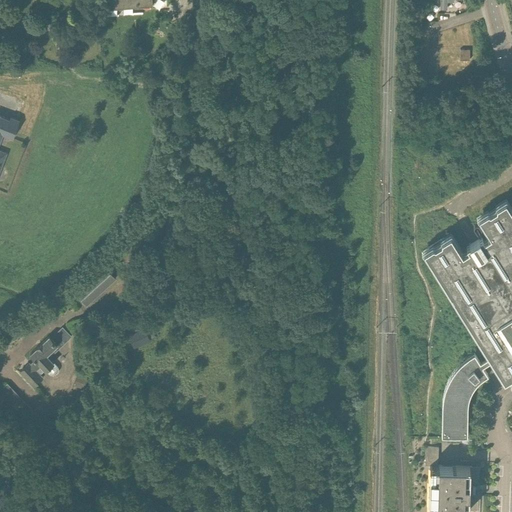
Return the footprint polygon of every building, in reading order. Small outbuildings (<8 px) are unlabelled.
[(103,0),(104,10),(106,10),(106,9),(151,5),(151,6),(153,6),(152,4),(151,0),(103,0)] [(453,0),(437,0),(436,10),(453,12),(453,0)] [(0,172),(7,153),(0,149),(0,143),(3,136),(12,140),(20,120),(10,116),(9,120),(0,116),(0,172)] [(35,359),(32,363),(31,364),(29,362),(19,372),(33,387),(44,377),(37,370),(41,366),(46,371),(46,370),(49,374),(50,374),(51,375),(52,375),(53,375),(54,375),(55,375),(56,374),(57,374),(57,373),(58,372),(58,371),(59,370),(59,369),(58,368),(58,367),(58,366),(54,363),(55,362),(50,357),(72,337),(62,327),(51,337),(49,335),(29,354),(35,359)] [(128,335),(134,348),(150,341),(145,328),(128,335)] [(89,378),(80,375),(76,386),(85,390),(89,378)] [(30,418),(32,416),(35,413),(7,383),(0,389),(0,398),(19,418),(24,413),(30,418)] [(65,401),(56,404),(59,411),(67,408),(65,401)] [(425,466),(429,467),(428,510),(468,511),(469,494),(472,494),(472,485),(469,485),(470,467),(438,466),(438,447),(426,446),(425,466)]
